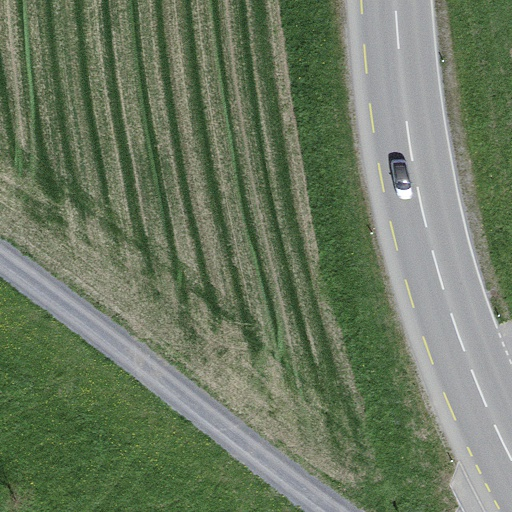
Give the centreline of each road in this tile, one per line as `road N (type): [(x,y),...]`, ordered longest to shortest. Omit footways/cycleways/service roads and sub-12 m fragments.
road 1 (secondary): [(511,459),(443,310),(418,185),(397,0)]
road 2 (track): [(0,264),(332,511)]
